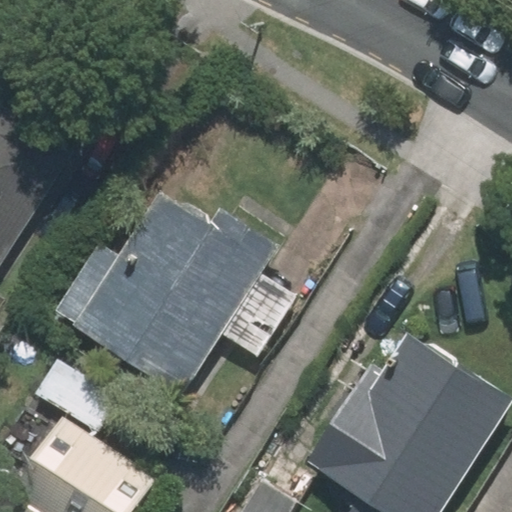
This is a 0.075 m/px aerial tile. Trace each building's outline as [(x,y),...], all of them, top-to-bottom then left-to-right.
[(0,101),(0,274),(2,276),(81,154),(0,101)] [(193,400),(234,337),(265,358),(303,300),(271,279),(281,264),(169,191),(125,259),(106,246),(61,315),(193,400)] [(379,361),(312,460),(367,497),(356,511),(445,511),(511,414),(511,392),(421,330),(393,370),(379,361)] [(128,397),(56,352),(32,390),(104,435),(128,397)] [(6,511),(139,511),(160,479),(65,419),(6,511)] [(293,511),(299,503),(261,481),(242,511),(293,511)]
